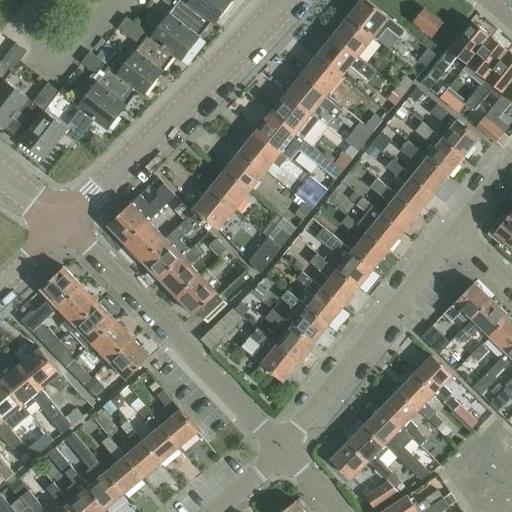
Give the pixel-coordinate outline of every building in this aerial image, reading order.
[(162,0),(174,9),(151,38),(176,57),(176,58),(180,62),(210,23),(211,22),(183,0),(162,0)] [(183,0),(211,22),(210,23),(214,26),(233,1),(231,0),(183,0)] [(366,0),(362,0),(348,17),(374,38),(375,38),(378,41),(388,29),(401,39),(407,32),(391,18),(390,19),(366,0)] [(425,10),(415,22),(434,36),(443,24),(425,10)] [(348,17),(333,37),(359,58),(374,38),(348,17)] [(125,19),(118,29),(140,46),(118,75),(139,92),(145,97),(176,58),(176,57),(151,38),(133,24),(125,19)] [(449,50),(422,83),(431,90),(458,57),(467,65),(490,36),(472,21),(471,21),(448,49),(449,50)] [(490,36),(467,65),(485,79),(508,51),(490,36)] [(333,37),(318,56),(344,77),(352,66),(371,81),(378,72),(359,58),(333,37)] [(0,62),(0,88),(5,81),(20,62),(27,53),(16,44),(1,63),(0,62)] [(108,44),(98,56),(108,64),(118,52),(108,44)] [(428,49),(419,61),(428,67),(437,55),(428,49)] [(479,87),(469,100),(477,107),(488,93),(492,93),(500,99),(504,94),(511,83),(511,53),(508,51),(485,79),(479,87)] [(99,79),(77,107),(82,111),(95,121),(108,131),(139,92),(118,75),(96,58),(89,53),(80,64),(81,64),(99,79)] [(318,56),(302,75),(328,96),(344,77),(318,56)] [(302,75),(287,94),(313,115),(321,104),(337,116),(344,108),(328,96),(302,75)] [(406,76),(397,88),(406,95),(415,83),(406,76)] [(0,88),(0,125),(21,142),(44,112),(48,106),(59,93),(48,85),(34,104),(5,81),(0,88)] [(500,99),(477,128),(496,143),(504,134),(492,124),(498,117),(499,118),(511,101),(511,83),(504,94),(500,99)] [(417,89),(411,97),(418,103),(426,93),(418,87),(417,89)] [(468,102),(450,87),(441,98),(459,113),(468,102)] [(397,88),(388,99),(397,106),(406,95),(397,88)] [(287,94),(272,113),(297,134),(303,139),(319,120),(313,115),(287,94)] [(438,105),(432,113),(451,129),(443,139),(442,140),(464,158),(480,139),(457,121),(438,105)] [(44,112),(21,142),(44,160),(64,134),(77,144),(94,122),(95,121),(82,111),(68,130),(55,120),(59,115),(48,106),(44,112)] [(403,107),(397,114),(404,120),(410,112),(403,107)] [(272,113),(256,132),(282,153),(288,158),(292,161),(299,152),(302,152),(337,180),(344,172),(335,164),(333,162),(323,154),(303,139),(297,134),(272,113)] [(375,114),(366,126),(372,131),(372,130),(375,132),(384,121),(375,114)] [(423,122),(416,132),(425,139),(417,149),(416,150),(427,159),(449,177),(464,158),(442,140),(443,139),(423,122)] [(365,125),(350,144),(351,145),(360,152),(375,132),(372,130),(372,131),(366,126),(365,125)] [(256,132),(241,151),(267,172),(274,163),(280,168),(288,158),(282,153),(256,132)] [(382,132),(373,144),(373,145),(381,151),(383,153),(393,140),(382,132)] [(408,141),(401,150),(421,166),(413,176),(412,178),(434,195),(449,177),(427,159),(416,150),(417,149),(408,141)] [(373,145),(367,152),(375,159),(381,151),(373,145)] [(326,150),(323,154),(333,162),(336,159),(326,150)] [(241,151),(225,170),(251,191),(267,172),(241,151)] [(335,164),(344,172),(353,160),(345,153),(335,164)] [(393,160),(387,167),(397,174),(396,175),(407,184),(399,195),(397,196),(419,214),(434,195),(412,178),(413,176),(393,160)] [(225,170),(210,189),(236,210),(251,191),(225,170)] [(295,195),(304,203),(305,203),(314,210),(329,191),(311,176),(295,195)] [(373,185),(371,187),(392,203),(384,214),(382,215),(405,233),(419,214),(397,196),(399,195),(377,178),(373,185)] [(131,204),(107,227),(108,227),(125,245),(149,222),(176,196),(165,184),(159,190),(158,197),(150,204),(141,195),(132,204),(131,204)] [(210,189),(194,209),(219,230),(236,210),(210,189)] [(355,191),(350,198),(358,204),(367,213),(358,224),(358,225),(359,226),(368,233),(367,234),(390,251),(405,233),(382,215),(384,214),(373,205),(364,197),(363,198),(355,191)] [(183,203),(175,210),(185,221),(186,221),(194,214),(183,203)] [(304,203),(295,214),(304,221),(314,210),(305,203),(304,203)] [(166,240),(142,263),(160,281),(184,258),(183,257),(173,247),(192,229),(196,233),(204,225),(194,214),(186,221),(185,221),(166,239),(166,240)] [(502,219),(490,235),(504,246),(507,243),(511,246),(511,217),(510,215),(505,221),(502,219)] [(349,216),(342,223),(353,232),(359,226),(358,225),(358,224),(349,216)] [(149,222),(125,245),(142,263),(166,240),(166,239),(149,222)] [(324,230),(318,237),(338,252),(329,262),(338,270),(338,271),(360,289),(375,270),(353,252),(324,230)] [(282,231),(274,241),(283,248),(291,238),(282,231)] [(367,234),(353,252),(375,270),(390,251),(367,234)] [(270,237),(260,249),(273,260),(283,248),(274,241),(270,237)] [(217,238),(209,246),(220,258),(228,250),(217,238)] [(184,258),(160,281),(177,299),(201,276),(191,266),(203,254),(196,246),(183,257),(184,258)] [(318,253),(311,262),(331,279),(324,288),(323,290),(345,307),(360,289),(338,271),(338,270),(329,262),(318,253)] [(33,312),(23,321),(33,332),(42,324),(43,324),(59,308),(82,286),(65,267),(42,289),(51,300),(38,312),(33,312)] [(201,276),(177,299),(194,317),(198,314),(211,323),(226,309),(225,307),(232,300),(255,279),(249,272),(247,270),(217,298),(216,297),(218,294),(201,276)] [(303,272),(297,279),(308,288),(306,290),(316,298),(309,307),(308,308),(330,326),(345,307),(323,290),(324,288),(303,272)] [(457,303),(445,315),(453,322),(464,310),(474,319),(474,320),(494,300),(476,283),(457,303)] [(259,285),(253,293),(261,299),(267,291),(259,285)] [(82,286),(59,308),(69,319),(62,325),(69,332),(71,331),(70,331),(99,304),(82,286)] [(283,297),(282,298),(292,306),(291,307),(294,310),(286,319),(294,326),(293,327),(315,345),(330,326),(308,308),(309,307),(288,292),(287,292),(283,297)] [(474,319),(465,328),(471,335),(472,336),(481,327),(491,337),(511,317),(494,300),(474,320),(474,319)] [(242,302),(236,309),(245,316),(251,309),(242,302)] [(99,304),(70,331),(71,331),(87,348),(92,344),(116,321),(99,304)] [(273,308),(266,317),(278,327),(287,335),(279,345),(278,346),(300,363),(315,345),(293,327),(294,326),(286,319),(285,318),(273,308)] [(511,317),(491,337),(508,353),(511,349),(511,317)] [(116,321),(92,344),(109,361),(133,339),(116,321)] [(42,324),(33,332),(34,332),(40,339),(50,350),(60,341),(43,324),(42,324)] [(258,328),(252,335),(263,344),(261,346),(252,357),(263,365),(285,383),(300,363),(278,346),(279,345),(272,339),(260,330),(258,328)] [(431,328),(422,337),(440,354),(449,346),(431,328)] [(465,328),(455,338),(461,344),(471,335),(465,328)] [(133,339),(109,361),(126,380),(146,361),(150,357),(133,339)] [(60,341),(50,350),(61,361),(67,367),(75,360),(71,355),(73,353),(60,341)] [(482,345),(473,355),(479,361),(489,351),(482,345)] [(41,348),(21,364),(43,390),(52,382),(60,392),(71,383),(62,373),(41,348)] [(508,353),(474,387),(482,395),(499,379),(496,377),(505,369),(506,370),(511,363),(511,349),(508,353)] [(434,356),(417,374),(436,393),(445,402),(454,411),(455,410),(473,427),(479,422),(461,405),(451,396),(453,394),(444,385),(454,375),(434,356)] [(75,360),(67,367),(84,386),(86,383),(92,378),(75,360)] [(21,364),(2,380),(24,406),(27,410),(37,402),(41,406),(64,434),(73,426),(66,418),(51,399),(43,390),(21,364)] [(417,374),(400,391),(420,411),(447,438),(453,431),(435,413),(436,412),(427,403),(436,393),(417,374)] [(95,377),(87,385),(97,396),(105,387),(95,377)] [(2,380),(0,382),(0,415),(5,421),(24,406),(2,380)] [(511,382),(491,404),(499,412),(511,399),(511,382)] [(498,397),(505,389),(500,384),(493,392),(498,397)] [(165,390),(158,396),(167,406),(173,401),(174,401),(165,390)] [(400,391),(383,408),(403,428),(414,439),(421,446),(427,440),(418,430),(419,429),(410,420),(420,411),(400,391)] [(121,394),(112,401),(119,409),(124,405),(125,399),(121,394)] [(140,398),(132,405),(138,412),(139,412),(148,422),(146,423),(155,433),(145,441),(163,463),(180,449),(162,427),(163,426),(140,398)] [(111,401),(104,407),(111,415),(118,410),(111,401)] [(78,408),(66,418),(73,426),(85,417),(78,408)] [(383,408),(367,426),(386,445),(390,450),(390,449),(421,480),(432,473),(406,447),(414,439),(403,428),(383,408)] [(163,426),(162,427),(180,449),(199,433),(181,411),(163,426)] [(0,432),(4,436),(12,429),(5,421),(0,415),(0,432)] [(128,421),(120,427),(138,447),(126,457),(145,479),(163,463),(145,441),(128,421)] [(367,426),(350,443),(370,462),(369,463),(388,480),(389,481),(397,489),(403,483),(394,474),(385,464),(381,459),(390,450),(386,445),(367,426)] [(75,434),(67,440),(91,468),(80,477),(107,510),(127,494),(108,472),(75,434)] [(110,437),(103,442),(119,462),(108,472),(127,494),(145,479),(126,457),(110,437)] [(47,448),(40,440),(29,450),(36,458),(47,448)] [(350,443),(333,460),(352,480),(369,463),(370,462),(350,443)] [(57,450),(50,456),(74,484),(63,493),(78,511),(104,511),(107,510),(80,477),(57,450)] [(3,472),(0,473),(0,488),(10,480),(3,472)] [(21,480),(11,488),(18,497),(28,488),(21,480)] [(389,481),(367,498),(375,508),(377,510),(402,493),(397,489),(389,481)] [(55,484),(48,489),(64,509),(60,511),(78,511),(63,493),(55,484)] [(29,508),(24,511),(48,511),(30,490),(21,498),(29,508)] [(409,496),(385,511),(427,511),(445,500),(439,491),(419,505),(414,497),(411,498),(409,496)] [(16,511),(2,494),(0,496),(0,510),(1,511),(16,511)] [(453,495),(445,500),(449,506),(450,507),(457,502),(453,495)] [(306,511),(297,500),(281,511),(306,511)] [(445,500),(427,511),(439,511),(449,506),(445,500)]
